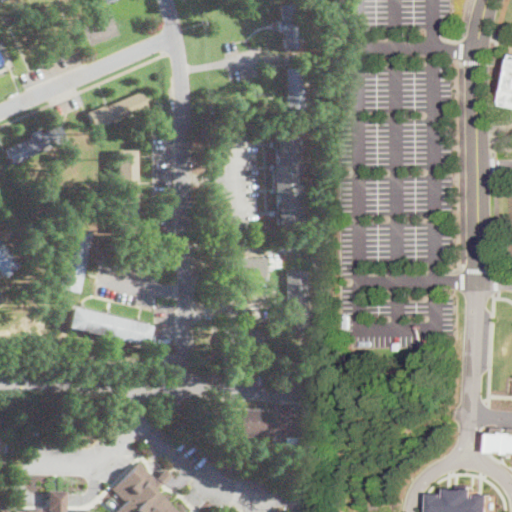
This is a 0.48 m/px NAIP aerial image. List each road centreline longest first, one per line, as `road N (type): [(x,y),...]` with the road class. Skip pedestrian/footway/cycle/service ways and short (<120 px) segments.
road 1 (residential): [(487,0),(477,52),(470,423)]
road 2 (residential): [(164,0),(183,118),(184,389)]
road 3 (residential): [(173,38),(0,112)]
